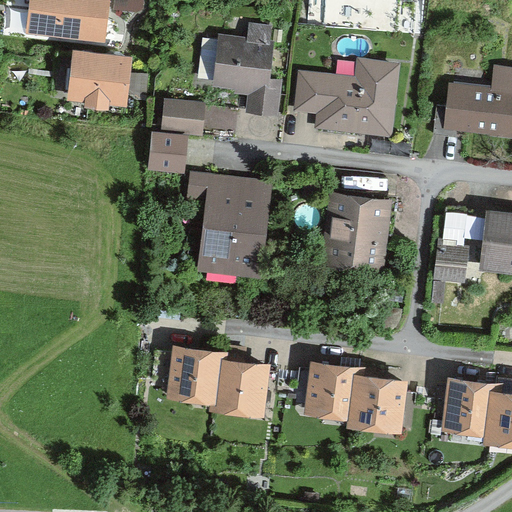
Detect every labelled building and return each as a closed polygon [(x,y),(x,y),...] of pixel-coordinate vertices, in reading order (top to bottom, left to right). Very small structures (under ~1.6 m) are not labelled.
[(106,0),(32,0),(29,28),(102,37),(106,0)] [(114,0),(114,9),(144,10),(144,0),(114,0)] [(249,41),(223,38),(222,39),(209,38),(202,42),(199,72),(202,77),(218,79),(218,81),(252,85),(249,109),(275,112),(279,80),(265,78),(269,43),(266,43),(268,26),(251,24),(249,41)] [(136,53),(79,49),(76,96),(132,101),(136,53)] [(395,66),(362,62),(360,81),(301,74),(298,105),(322,107),(320,122),(388,129),(395,66)] [(495,92),(453,87),(451,106),(436,104),(433,133),(455,135),(456,123),(500,127),(500,130),(511,130),(511,69),(497,68),(495,92)] [(204,103),(166,99),(163,128),(201,132),(204,103)] [(207,119),(240,120),(239,134),(262,135),(263,111),(208,108),(207,119)] [(185,135),(154,132),(150,165),(181,168),(185,135)] [(263,184),(192,175),(189,198),(213,201),(205,265),(208,265),(206,275),(236,278),(237,268),(253,270),(263,184)] [(396,204),(336,197),(329,258),(377,263),(381,234),(392,235),(396,204)] [(442,239),(453,240),(462,241),(461,247),(488,250),(487,261),(511,263),(511,218),(492,216),(492,218),(466,215),(466,213),(445,211),(442,239)] [(453,240),(442,239),(438,273),(462,276),(465,249),(452,248),(453,240)] [(305,307),(293,299),(287,307),(299,315),(305,307)] [(217,394),(220,359),(221,351),(177,346),(176,357),(155,355),(151,386),(217,394)] [(220,359),(217,394),(216,401),(274,408),(278,376),(263,375),(265,365),(220,359)] [(354,410),(358,375),(359,367),(315,362),(314,374),(299,372),(295,403),(354,410)] [(358,375),(354,410),(353,416),(412,424),(416,392),(401,391),(402,381),(358,375)] [(492,425),(496,391),(497,384),(452,379),(451,389),(436,388),(433,419),(492,425)] [(511,393),(496,391),(492,425),(491,432),(511,435),(511,393)]
